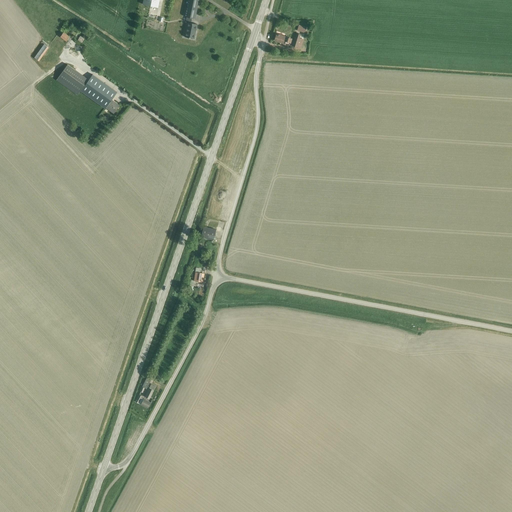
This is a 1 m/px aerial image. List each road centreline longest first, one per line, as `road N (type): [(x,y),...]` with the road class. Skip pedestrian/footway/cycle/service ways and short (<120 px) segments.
road 1 (secondary): [(104,466),(253,37)]
road 2 (unclassified): [(511,330),(215,278)]
road 3 (unclassified): [(215,278),(257,125),(261,47),(253,37)]
road 4 (unclassified): [(104,466),(131,457),(205,315),(215,278)]
